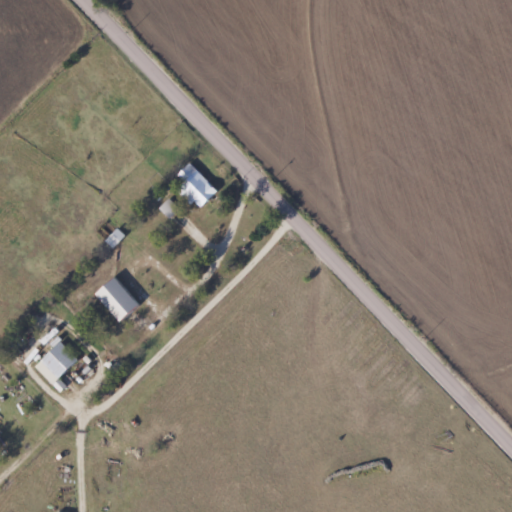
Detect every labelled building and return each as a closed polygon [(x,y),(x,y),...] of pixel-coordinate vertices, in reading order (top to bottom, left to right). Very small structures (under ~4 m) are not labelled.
[(198,210),(215,194),(194,171),(177,187),(198,210)] [(176,210),(165,202),(159,210),(169,218),(176,210)] [(123,238),(112,227),(99,240),(110,251),(123,238)] [(92,297),(118,324),(136,306),(111,279),(92,297)] [(75,361),(58,343),(32,369),(50,386),(75,361)]
